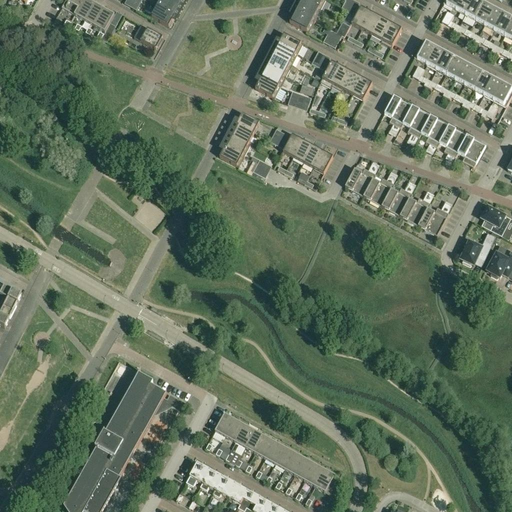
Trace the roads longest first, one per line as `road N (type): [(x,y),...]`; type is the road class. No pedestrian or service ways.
road 1 (residential): [(6,511),(107,343),(207,397)]
road 2 (residential): [(479,192),(356,148),(389,86)]
road 3 (residential): [(479,192),(447,259),(511,298)]
road 4 (residential): [(299,511),(180,449)]
road 5 (residential): [(207,397),(324,462)]
road 6 (residential): [(503,147),(389,86)]
road 7 (residential): [(389,86),(275,25)]
